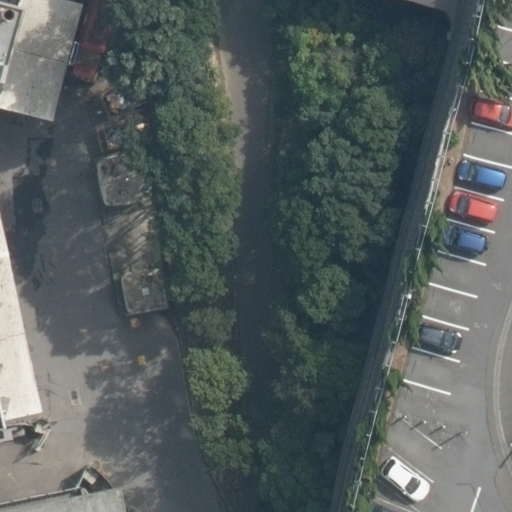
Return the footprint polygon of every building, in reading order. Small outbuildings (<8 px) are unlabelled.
[(53,0),(0,0),(0,110),(48,124),(77,6),(53,0)] [(363,0),(448,21),(452,0),(363,0)] [(106,207),(152,198),(143,152),(97,161),(106,207)] [(0,419),(38,412),(0,229),(0,419)] [(125,314),(166,306),(158,267),(117,274),(125,314)] [(0,511),(113,511),(108,486),(0,509),(0,511)]
